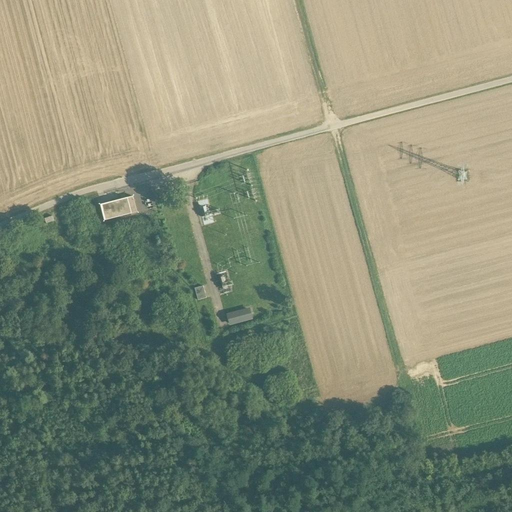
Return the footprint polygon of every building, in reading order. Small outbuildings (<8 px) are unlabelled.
[(149,196),(144,197),(147,210),(153,209),(149,196)] [(133,197),(100,205),(104,221),(137,213),(133,197)] [(164,240),(158,242),(160,249),(166,248),(164,240)] [(203,286),(194,289),(198,301),(206,298),(203,286)] [(249,311),(228,316),(230,325),(251,319),(249,311)]
